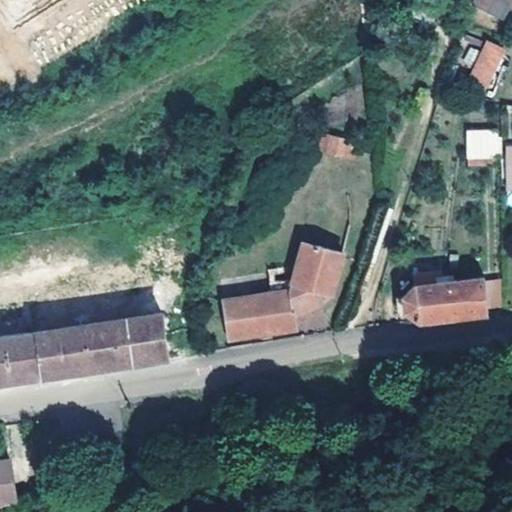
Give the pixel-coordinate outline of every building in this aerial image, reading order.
[(506,0),(473,0),(470,7),(496,21),(506,0)] [(487,40),(465,77),(487,90),(509,53),(487,40)] [(351,157),(352,137),(322,135),(320,155),(351,157)] [(495,162),(494,135),(463,135),(463,162),(495,162)] [(335,253),(293,244),(284,293),(219,302),(225,341),(257,338),(289,333),(288,321),(311,309),(329,291),(335,253)] [(0,316),(133,296),(130,272),(0,292),(0,316)] [(435,274),(408,276),(409,287),(435,285),(435,274)] [(411,323),(482,318),(479,282),(435,285),(409,287),(398,297),(399,315),(411,323)] [(0,382),(51,376),(162,360),(157,316),(0,338),(0,382)] [(0,504),(15,502),(9,458),(0,459),(0,504)]
